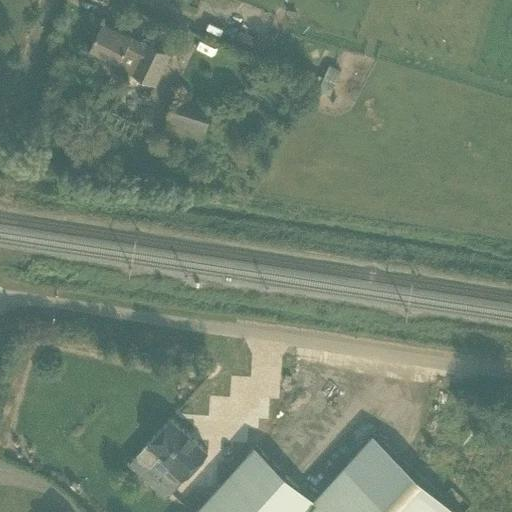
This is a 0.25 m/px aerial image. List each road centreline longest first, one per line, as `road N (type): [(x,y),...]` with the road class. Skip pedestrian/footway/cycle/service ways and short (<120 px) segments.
road 1 (unclassified): [(511,374),(0,295)]
road 2 (unclassified): [(3,159),(20,79),(52,0)]
